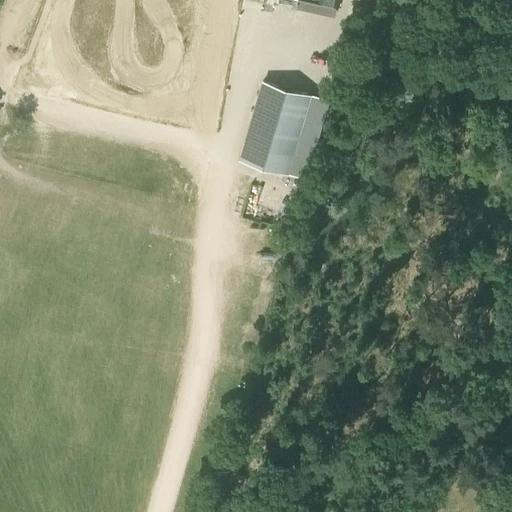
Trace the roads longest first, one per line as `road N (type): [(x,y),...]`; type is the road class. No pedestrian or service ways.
road 1 (track): [(358,0),(333,39),(268,48),(242,99),(222,159),(207,303),(212,360),(165,511)]
road 2 (track): [(0,94),(222,159)]
